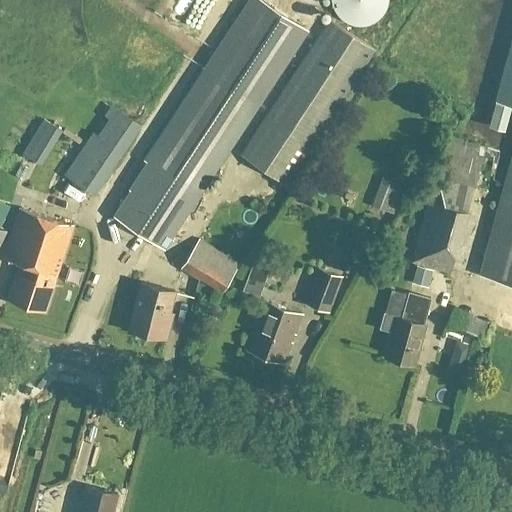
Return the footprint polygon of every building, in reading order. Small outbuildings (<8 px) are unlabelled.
[(306,32),(256,0),(251,0),(146,162),(149,164),(113,219),(163,252),(306,32)] [(376,23),(382,16),(386,8),(387,0),(330,0),(330,6),(334,15),(340,22),(348,27),(358,29),(367,28),(376,23)] [(374,51),(330,21),(241,157),(285,186),(374,51)] [(511,105),(511,149),(476,275),(511,285),(511,46),(497,101),(511,105)] [(41,166),(62,132),(43,120),(21,155),(41,166)] [(463,125),(445,178),(477,189),(495,136),(463,125)] [(101,141),(72,183),(94,198),(123,156),(101,141)] [(405,187),(383,179),(372,207),(394,216),(405,187)] [(0,202),(0,218),(11,222),(16,208),(0,202)] [(410,264),(450,274),(466,214),(428,204),(410,264)] [(44,314),(73,227),(21,209),(3,259),(18,265),(6,301),(44,314)] [(375,237),(360,231),(350,260),(365,265),(375,237)] [(221,294),(239,265),(199,240),(179,268),(221,294)] [(305,303),(328,312),(341,278),(318,269),(305,303)] [(166,321),(174,292),(141,283),(128,330),(165,340),(170,322),(166,321)] [(382,314),(377,331),(391,335),(384,358),(413,366),(425,325),(423,325),(430,299),(408,293),(407,298),(401,319),(396,317),(386,315),(382,314)] [(284,365),(302,316),(263,301),(244,350),(284,365)] [(486,340),(492,326),(458,312),(452,326),(486,340)] [(449,361),(445,373),(460,378),(465,361),(456,358),(449,361)] [(112,511),(117,495),(86,487),(78,511),(112,511)]
